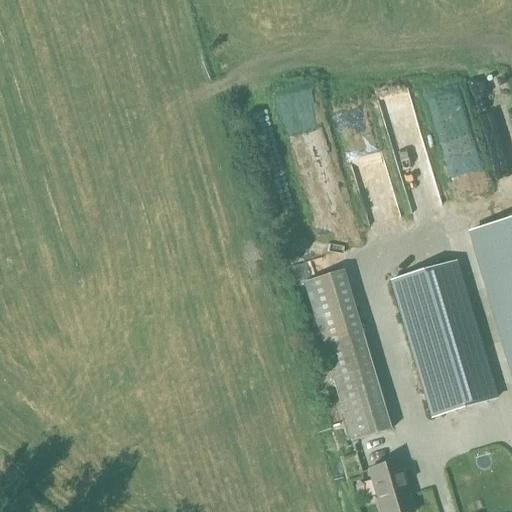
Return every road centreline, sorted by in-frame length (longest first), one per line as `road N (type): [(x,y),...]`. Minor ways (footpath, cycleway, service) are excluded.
road 1 (unclassified): [(440,227),(385,250),(370,267),(370,303),(422,455)]
road 2 (unclassified): [(440,227),(467,264),(511,417)]
